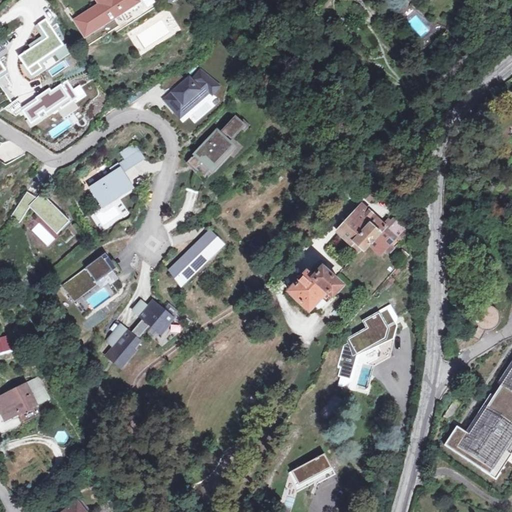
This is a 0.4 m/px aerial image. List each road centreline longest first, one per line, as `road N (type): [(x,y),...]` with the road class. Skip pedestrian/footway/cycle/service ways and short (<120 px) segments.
road 1 (residential): [(152,244),(174,152),(164,124),(129,114),(60,159),(0,127)]
road 2 (secondary): [(400,511),(434,344),(435,205)]
road 3 (residential): [(435,205),(380,176),(360,178),(313,246),(274,281)]
road 4 (secondary): [(435,205),(455,122),(511,63)]
